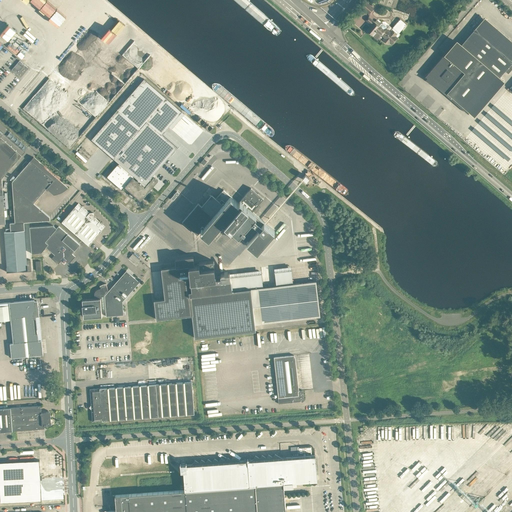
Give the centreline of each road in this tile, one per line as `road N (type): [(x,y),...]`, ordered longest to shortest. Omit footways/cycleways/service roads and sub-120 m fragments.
road 1 (unclassified): [(358,511),(325,228),(313,204),(224,133),(141,223)]
road 2 (unknown): [(165,246),(180,201),(226,161),(293,211),(294,231),(257,256),(190,245)]
road 3 (unclassified): [(0,102),(141,223)]
road 4 (primary): [(511,196),(389,92)]
road 5 (unknown): [(343,383),(328,379),(309,347),(272,347),(243,356),(242,394)]
road 6 (unclassified): [(70,440),(62,287)]
